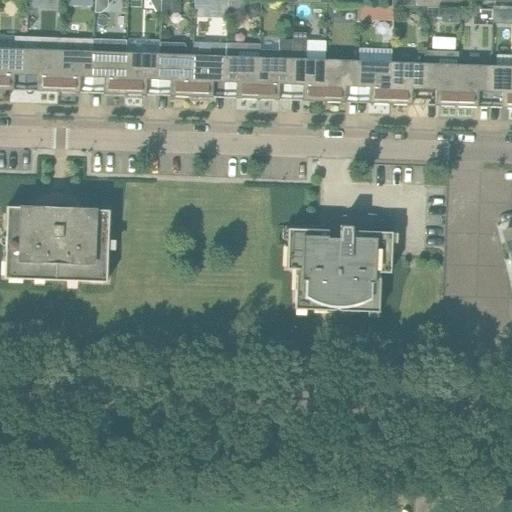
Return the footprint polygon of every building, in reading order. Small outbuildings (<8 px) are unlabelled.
[(65,0),(66,8),(91,9),(90,0),(65,0)] [(226,18),(226,0),(216,0),(215,18),(216,18),(226,18)] [(180,1),(162,1),(162,13),(180,13),(180,1)] [(226,3),(226,14),(243,14),(243,3),(226,3)] [(246,7),(245,12),(249,16),(255,17),(259,13),(259,7),(255,3),(250,3),(246,7)] [(360,4),(360,18),(372,19),(373,5),(360,4)] [(331,17),(338,18),(341,15),(342,7),(331,7),(331,17)] [(428,7),(427,17),(441,17),(442,8),(428,7)] [(493,10),(493,23),(505,23),(505,11),(493,10)] [(460,11),(459,21),(470,21),(470,11),(460,11)] [(13,48),(0,47),(0,89),(13,90),(13,74),(25,75),(27,36),(14,36),(13,48)] [(27,36),(25,75),(37,75),(36,91),(58,92),(60,38),(27,36)] [(60,38),(58,92),(79,92),(80,77),(91,77),(92,51),(93,39),(60,38)] [(278,57),(258,57),(257,99),(278,99),(279,84),(290,84),(292,40),(278,39),(278,57)] [(306,40),(292,40),(290,84),(302,85),(302,100),(323,101),(325,59),(305,58),(306,40)] [(226,44),(225,56),(224,82),(236,82),(235,98),(257,99),(258,57),(259,45),(226,44)] [(425,50),(424,63),(423,89),(435,89),(434,105),(456,106),(457,64),(458,52),(425,50)] [(126,52),(92,51),(91,77),(103,77),(103,93),(124,94),(126,52)] [(126,52),(124,94),(146,95),(146,79),(158,79),(159,53),(126,52)] [(159,53),(158,79),(170,80),(169,96),(191,96),(192,54),(159,53)] [(225,56),(192,54),(191,96),(212,97),(212,81),(224,82),(225,56)] [(325,59),(323,101),(344,102),(345,86),(357,87),(358,60),(325,59)] [(358,60),(357,87),(368,87),(368,103),(389,104),(391,62),(358,60)] [(424,63),(391,62),(389,104),(411,104),(411,89),(423,89),(424,63)] [(457,64),(456,106),(477,107),(478,91),(490,91),(490,65),(457,64)] [(511,65),(490,65),(490,91),(501,92),(501,108),(511,107),(511,65)] [(4,278),(31,279),(34,279),(34,273),(43,273),(43,279),(67,280),(67,274),(76,274),(75,280),(106,282),(109,209),(6,206),(5,236),(12,237),(11,245),(5,245),(4,278)] [(377,303),(377,311),(379,311),(380,277),(379,277),(379,272),(390,272),(391,231),(384,231),(384,226),(387,226),(390,219),(378,215),(365,213),(352,213),(340,216),(339,232),(328,231),(328,221),(322,224),(326,229),(287,228),(287,229),(295,229),(295,238),(287,238),(286,268),(297,268),(297,274),(296,274),(294,308),(296,308),(296,301),(305,301),(305,308),(334,310),(334,309),(338,309),(338,310),(368,311),(368,303),(377,303)]
